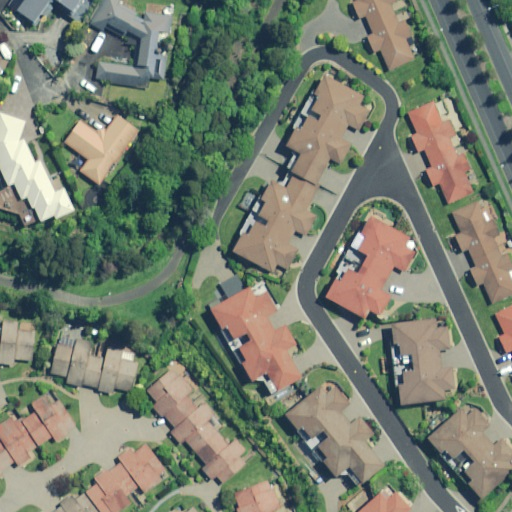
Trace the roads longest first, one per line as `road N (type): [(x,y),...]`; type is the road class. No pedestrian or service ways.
road 1 (residential): [(460,511),(306,301),(307,278),(370,163)]
road 2 (residential): [(370,163),(391,96),(334,54),(307,57),(216,219)]
road 3 (residential): [(370,163),(408,184),(492,388),(511,414)]
road 4 (secondary): [(511,158),(443,0)]
road 5 (residential): [(127,418),(0,506)]
